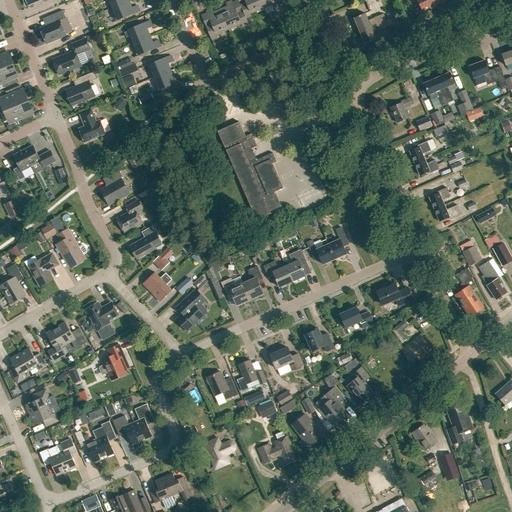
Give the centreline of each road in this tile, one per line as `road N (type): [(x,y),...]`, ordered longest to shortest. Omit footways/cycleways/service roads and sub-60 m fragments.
road 1 (residential): [(183,353),(422,248)]
road 2 (tertiary): [(278,511),(471,353)]
road 3 (residential): [(47,504),(172,446),(157,383),(183,353)]
road 4 (residential): [(422,248),(351,86)]
road 5 (residential): [(106,273),(117,259),(56,116)]
road 6 (residential): [(351,86),(424,49),(511,21)]
road 7 (track): [(463,359),(511,509)]
road 8 (residential): [(206,83),(321,17)]
road 9 (residential): [(56,116),(8,0)]
road 10 (residential): [(0,334),(106,273)]
